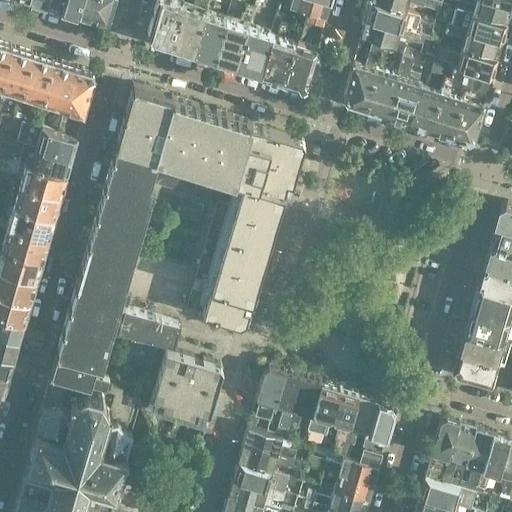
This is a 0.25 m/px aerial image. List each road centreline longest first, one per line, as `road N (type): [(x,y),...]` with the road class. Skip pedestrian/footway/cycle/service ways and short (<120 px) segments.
road 1 (residential): [(0,471),(119,56)]
road 2 (residential): [(490,165),(425,383)]
road 3 (residential): [(325,119),(119,56)]
road 4 (residential): [(325,119),(267,314)]
road 5 (residential): [(208,511),(265,321)]
road 6 (residential): [(425,383),(350,364),(338,342),(265,321)]
road 7 (residential): [(490,165),(325,119)]
road 8 (residential): [(425,383),(389,511)]
road 9 (residential): [(119,56),(0,18)]
road 10 (residential): [(325,119),(358,0)]
